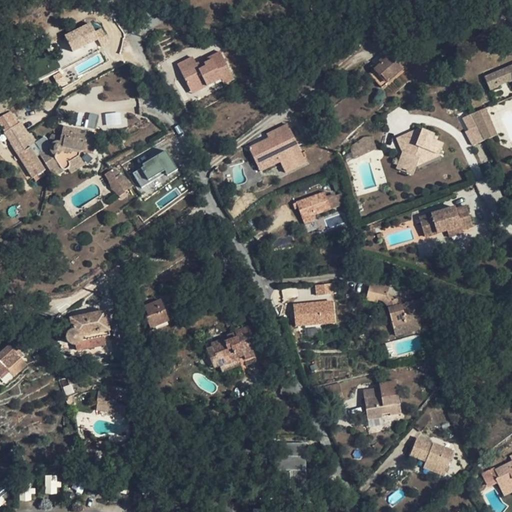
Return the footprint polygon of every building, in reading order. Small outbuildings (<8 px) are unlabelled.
[(64,34),(73,51),(98,38),(90,21),(64,34)] [(177,63),(190,93),(221,79),(223,84),(234,79),(221,51),(196,63),(193,56),(177,63)] [(389,57),(387,54),(382,59),(384,61),(380,64),(374,69),(369,73),(381,88),(403,70),(391,55),(389,57)] [(511,71),(511,72),(509,67),(484,77),(490,89),(498,86),(498,85),(508,81),(508,82),(511,80),(511,71)] [(485,108),(476,112),(478,117),(482,125),(486,123),(485,119),(489,117),(485,108)] [(18,123),(11,111),(0,117),(0,123),(5,131),(18,123)] [(121,112),(105,114),(106,128),(122,127),(121,112)] [(471,114),(477,126),(484,140),(488,139),(482,125),(478,117),(476,112),(471,114)] [(87,126),(93,128),(96,116),(90,114),(87,126)] [(469,130),(477,126),(471,114),(463,118),(469,130)] [(497,135),(489,117),(485,119),(486,123),(482,125),(488,139),(497,135)] [(5,131),(5,132),(12,143),(24,135),(28,133),(21,121),(18,123),(5,131)] [(278,162),(284,173),(304,163),(285,125),(272,132),(275,139),(268,142),(267,139),(247,149),(255,165),(275,155),(278,162)] [(82,130),(63,126),(62,134),(65,135),(64,138),(63,143),(60,142),(59,142),(57,142),(55,142),(54,143),(51,146),(51,148),(40,154),(49,168),(52,174),(61,168),(62,170),(64,170),(67,170),(68,169),(82,160),(79,156),(81,151),(83,152),(85,141),(80,140),(82,130)] [(484,140),(477,126),(469,130),(466,132),(473,146),(484,140)] [(434,134),(420,128),(397,139),(402,151),(397,164),(401,170),(413,175),(419,159),(426,156),(428,151),(439,155),(443,143),(432,139),(434,134)] [(94,133),(82,130),(80,140),(85,141),(83,152),(90,153),(94,133)] [(12,143),(5,132),(0,134),(0,140),(5,148),(12,143)] [(275,139),(272,132),(265,136),(267,139),(268,142),(275,139)] [(38,149),(28,133),(24,135),(46,170),(49,168),(40,154),(51,148),(51,146),(54,143),(55,142),(57,142),(59,142),(60,142),(63,143),(64,138),(52,135),(48,143),(38,149)] [(46,170),(24,135),(12,143),(34,177),(36,180),(45,175),(43,172),(46,170)] [(357,149),(344,158),(351,169),(371,157),(364,146),(357,149)] [(167,151),(131,169),(140,187),(176,170),(167,151)] [(275,155),(255,165),(258,172),(278,162),(275,155)] [(85,165),(82,160),(68,169),(71,174),(85,165)] [(62,170),(61,168),(52,174),(55,178),(67,170),(64,170),(62,170)] [(111,170),(105,174),(109,180),(109,181),(109,182),(109,183),(110,183),(110,184),(117,180),(122,188),(116,193),(116,194),(118,195),(119,196),(125,192),(125,191),(132,187),(126,179),(125,180),(123,176),(121,174),(119,175),(116,177),(111,170)] [(122,188),(117,180),(110,184),(116,193),(122,188)] [(327,198),(325,192),(296,203),(298,208),(302,219),(314,215),(331,209),(339,206),(335,195),(327,198)] [(454,208),(419,219),(424,238),(446,231),(460,227),(461,230),(472,227),(466,207),(455,210),(454,208)] [(315,220),(314,215),(302,219),(304,224),(315,220)] [(460,227),(446,231),(448,238),(462,234),(461,230),(460,227)] [(216,260),(210,248),(204,251),(210,262),(216,260)] [(336,293),(335,282),(315,284),(316,295),(336,293)] [(420,329),(418,313),(417,310),(414,310),(413,303),(411,304),(410,301),(405,302),(405,304),(401,305),(399,298),(394,299),(388,294),(389,288),(370,283),(366,300),(378,302),(378,300),(382,301),(387,305),(395,336),(420,329)] [(415,302),(417,310),(418,313),(425,311),(423,299),(418,300),(418,301),(415,302)] [(169,320),(161,300),(145,306),(148,316),(146,317),(150,328),(169,320)] [(336,323),(334,300),(293,303),(295,326),(336,323)] [(109,330),(105,311),(71,318),(73,330),(70,331),(68,333),(67,334),(67,336),(67,338),(67,340),(68,342),(70,344),(71,344),(73,345),(76,345),(79,357),(82,357),(88,356),(90,361),(111,356),(106,331),(109,330)] [(253,337),(249,326),(234,332),(237,337),(230,340),(229,337),(211,344),(212,346),(219,366),(220,369),(240,361),(236,353),(241,351),(245,359),(247,365),(257,361),(249,339),(253,337)] [(46,345),(46,342),(40,347),(44,358),(50,356),(46,345)] [(23,356),(11,343),(0,353),(0,376),(7,370),(21,358),(23,356)] [(219,366),(212,346),(207,349),(214,368),(219,366)] [(26,364),(21,358),(7,370),(13,376),(26,364)] [(242,365),(240,361),(220,369),(222,373),(242,365)] [(401,413),(396,381),(379,384),(380,388),(364,391),(365,399),(364,399),(367,416),(382,414),(390,413),(390,415),(401,413)] [(343,400),(340,383),(325,386),(329,403),(343,400)] [(116,394),(98,391),(96,404),(108,406),(107,411),(125,413),(126,403),(114,401),(116,394)] [(433,419),(425,412),(415,425),(423,431),(433,419)] [(425,441),(416,438),(410,455),(426,462),(438,467),(437,470),(445,473),(454,451),(433,443),(433,444),(432,445),(425,443),(425,441)] [(278,470),(306,469),(306,442),(277,443),(278,470)] [(511,455),(510,456),(511,460),(511,461),(495,470),(499,478),(496,480),(501,490),(511,484),(511,455)] [(438,467),(426,462),(423,468),(444,476),(445,473),(437,470),(438,467)] [(44,475),(45,494),(58,494),(58,475),(44,475)] [(511,490),(511,484),(501,490),(503,495),(511,490)]
